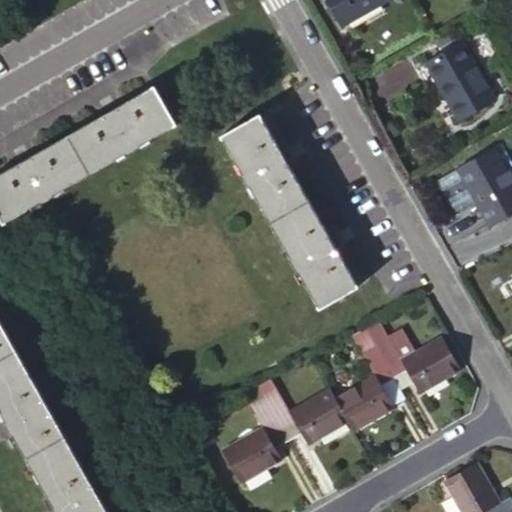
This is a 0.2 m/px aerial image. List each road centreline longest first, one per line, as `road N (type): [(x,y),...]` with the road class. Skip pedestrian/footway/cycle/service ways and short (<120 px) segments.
road 1 (residential): [(511,407),(284,0)]
road 2 (residential): [(135,511),(3,267)]
road 3 (residential): [(339,511),(511,413)]
road 4 (residential): [(159,0),(0,88)]
